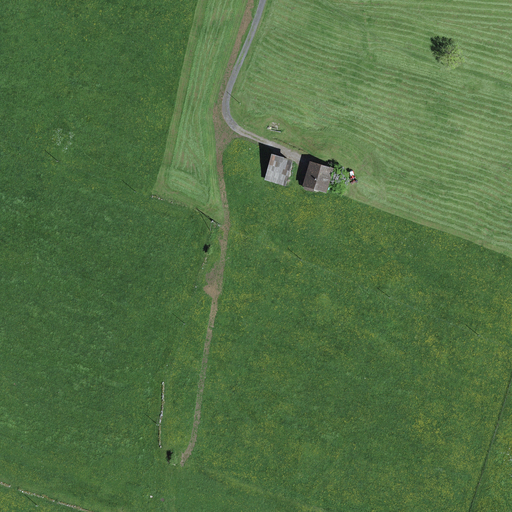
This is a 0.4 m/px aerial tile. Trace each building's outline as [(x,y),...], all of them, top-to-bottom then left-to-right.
[(257,89),(255,99),(275,103),(294,107),(297,97),(257,89)] [(275,103),(255,99),(249,98),(243,124),(269,130),(275,103)] [(304,99),(302,99),(299,100),(298,102),(298,105),(300,107),(303,107),(305,106),(307,104),(306,101),(304,99)] [(273,157),(266,179),(285,185),(291,163),(273,157)] [(312,164),(306,186),(315,188),(325,191),(331,170),(312,164)]
